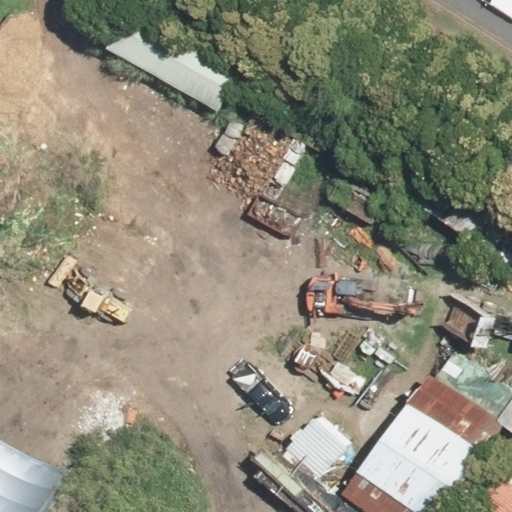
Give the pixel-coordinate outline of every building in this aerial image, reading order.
[(142,0),(136,0),(109,49),(219,112),(248,61),(142,0)] [(360,473),(410,511),(429,511),(495,427),(511,440),(511,392),(489,423),(426,375),(354,468),(360,473)] [(247,472),(298,511),(330,511),(341,498),(320,481),(350,441),(316,415),(286,454),(270,442),(247,472)] [(410,511),(360,473),(344,494),(341,498),(359,511),(410,511)] [(359,511),(341,498),(330,511),(359,511)]
